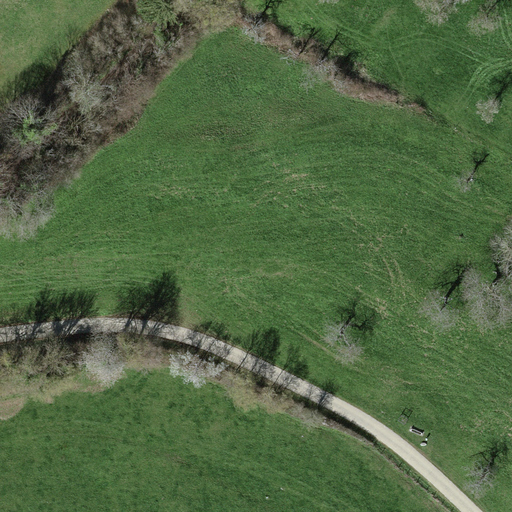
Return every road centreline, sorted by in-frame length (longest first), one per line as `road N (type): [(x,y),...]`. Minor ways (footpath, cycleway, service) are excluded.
road 1 (unclassified): [(0,342),(69,333),(169,336),(246,362),(401,454),(464,511)]
road 2 (track): [(190,0),(0,173)]
